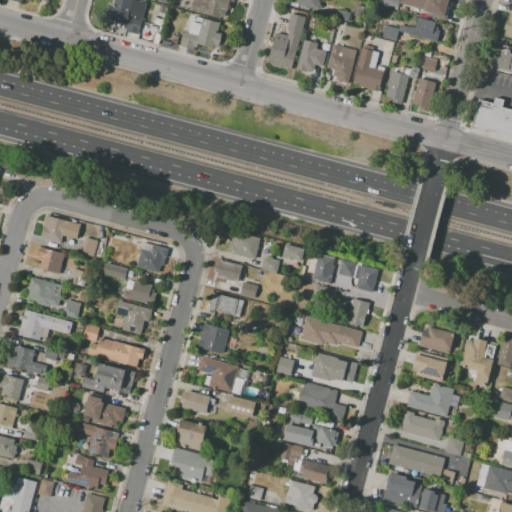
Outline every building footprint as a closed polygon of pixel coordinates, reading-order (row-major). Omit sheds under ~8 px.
[(113,0),(135,0),(145,3),(137,34),(122,30),(123,23),(104,18),(108,4),(112,5),(113,0)] [(190,11),(192,0),(233,0),(233,1),(230,1),(228,10),(225,10),(223,19),(190,11)] [(319,0),(317,9),(294,4),(295,0),(319,0)] [(383,0),(399,0),(397,9),(382,5),(383,0)] [(400,0),(436,0),(434,10),(429,8),(429,11),(399,4),(400,0)] [(354,5),(367,8),(364,18),(352,15),(354,5)] [(336,10),(349,13),(346,22),(334,18),(336,10)] [(509,12),(511,12),(511,39),(503,37),(505,30),(502,29),(505,19),(507,20),(509,12)] [(305,18),(292,69),(269,63),(270,58),(268,57),(274,32),(287,35),(288,28),(286,27),(289,14),(305,18)] [(412,16),(437,22),(435,31),(438,32),(435,41),(398,32),(395,41),(381,38),(384,25),(399,28),(400,24),(409,27),(412,16)] [(201,18),(219,23),(216,32),(221,33),(218,47),(213,45),(212,48),(197,44),(195,51),(180,47),(183,31),(188,32),(191,21),(200,23),(201,18)] [(325,52),(322,67),(313,65),(311,71),(307,70),(307,74),(294,70),(302,39),(318,43),(316,50),(325,52)] [(392,43),(389,55),(380,52),(383,41),(392,43)] [(356,50),(348,83),(335,80),(336,78),(332,77),(333,70),(326,68),(332,44),(356,50)] [(361,48),(378,52),(375,64),(384,67),(378,92),(359,87),(359,84),(352,82),(361,48)] [(500,50),(511,52),(511,73),(490,68),(494,55),(499,56),(500,50)] [(421,69),(424,56),(437,59),(433,72),(421,69)] [(408,76),(401,105),(392,103),(393,98),(385,96),(392,72),(408,76)] [(418,78),(436,83),(428,113),(418,110),(419,105),(412,103),(418,78)] [(478,99),(470,128),(485,132),(486,129),(511,136),(511,109),(501,107),(503,100),(495,98),(493,103),(478,99)] [(46,216),(80,224),(76,239),(62,236),(60,244),(40,239),(46,216)] [(233,232),(261,239),(256,259),(228,252),(233,232)] [(85,238),(98,241),(94,257),(81,253),(85,238)] [(142,243),(168,249),(163,266),(160,265),(158,272),(136,266),(142,243)] [(285,244),(298,248),(296,259),(282,256),(285,244)] [(40,247),(64,253),(59,275),(39,270),(41,262),(37,261),(40,247)] [(317,254),(333,258),(327,284),(310,280),(317,254)] [(264,257),(278,260),(275,271),(262,268),(264,257)] [(220,260),(242,265),(238,282),(215,277),(216,273),(213,272),(215,263),(219,264),(220,260)] [(341,261),(355,264),(352,278),(338,275),(341,261)] [(105,263),(127,269),(124,279),(103,274),(105,263)] [(361,265),(378,269),(372,292),(356,288),(361,265)] [(71,284),(75,269),(84,272),(80,287),(71,284)] [(30,278),(61,285),(59,295),(61,296),(58,308),(35,303),(35,301),(25,298),(30,278)] [(125,290),(123,298),(154,304),(156,294),(149,292),(151,285),(133,281),(131,291),(125,290)] [(243,281),(257,284),(254,298),(239,295),(243,281)] [(332,301),(335,290),(315,285),(312,296),(332,301)] [(212,293),(242,301),(238,317),(208,309),(212,293)] [(353,298),(369,303),(362,327),(346,323),(353,298)] [(80,303),(76,319),(61,315),(66,299),(80,303)] [(117,301),(151,309),(148,321),(144,320),(140,335),(121,330),(125,316),(114,313),(117,301)] [(24,310),(73,323),(69,336),(42,329),(39,341),(17,335),(24,310)] [(305,316),(362,331),(358,347),(337,342),(336,345),(324,342),(323,345),(299,339),(305,316)] [(85,324),(99,328),(94,342),(81,338),(85,324)] [(204,324),(227,329),(222,352),(199,347),(204,324)] [(428,327),(453,333),(448,354),(418,346),(422,331),(427,332),(428,327)] [(503,336),(511,338),(511,361),(510,369),(496,365),(503,336)] [(99,338),(145,349),(142,360),(139,359),(137,366),(87,354),(90,343),(97,345),(99,338)] [(474,338),(486,342),(482,357),(493,360),(485,389),(473,386),(477,371),(460,366),(467,341),(473,343),(474,338)] [(15,346),(13,354),(10,353),(7,365),(43,374),(45,365),(32,362),(35,351),(15,346)] [(47,347),(64,352),(63,359),(56,358),(54,362),(44,359),(47,347)] [(417,351),(447,359),(441,382),(415,375),(417,368),(413,367),(417,351)] [(315,353),(356,363),(351,383),(330,378),(330,381),(310,376),(315,353)] [(279,356),(292,359),(289,374),(276,371),(279,356)] [(201,357),(238,366),(231,393),(207,387),(210,373),(197,370),(201,357)] [(86,366),(84,376),(75,374),(78,363),(86,366)] [(99,363),(134,372),(129,394),(106,389),(105,393),(80,387),(83,377),(95,380),(99,363)] [(4,375),(23,380),(18,402),(0,398),(0,394),(2,388),(0,387),(0,382),(2,382),(4,375)] [(38,378),(50,381),(47,391),(36,388),(38,378)] [(304,383),(333,390),(339,404),(345,407),(341,421),(328,417),(325,413),(298,406),(304,383)] [(433,385),(453,390),(452,394),(459,396),(456,410),(448,408),(445,416),(406,406),(410,391),(428,396),(430,391),(432,391),(433,385)] [(502,387),(511,389),(511,403),(499,400),(502,387)] [(187,391),(209,397),(205,414),(182,408),(187,391)] [(87,395),(82,416),(95,419),(94,423),(114,428),(116,419),(122,421),(125,408),(100,402),(101,399),(87,395)] [(228,396),(255,403),(251,417),(224,410),(228,396)] [(497,401),(511,405),(511,422),(493,417),(497,401)] [(0,403),(17,408),(12,427),(0,424),(0,403)] [(285,410),(312,417),(310,425),(283,419),(285,410)] [(405,410),(415,413),(414,416),(434,421),(435,419),(444,421),(438,441),(400,430),(405,410)] [(180,420),(206,427),(199,451),(178,445),(181,433),(177,432),(180,420)] [(282,440),(286,423),(311,429),(312,424),(338,431),(335,446),(313,441),(311,447),(282,440)] [(82,424),(112,431),(110,438),(116,440),(113,450),(109,449),(107,457),(87,452),(91,435),(79,432),(82,424)] [(25,425),(37,427),(34,440),(23,437),(25,425)] [(0,436),(11,439),(9,447),(16,449),(13,459),(0,456),(0,436)] [(449,438),(463,441),(459,456),(445,452),(449,438)] [(296,462),(300,447),(282,442),(278,457),(296,462)] [(393,445),(444,458),(439,477),(388,464),(393,445)] [(173,448),(216,458),(212,476),(203,474),(201,483),(170,475),(172,467),(169,466),(173,448)] [(511,452),(504,450),(500,464),(511,467),(511,452)] [(76,456),(93,460),(91,466),(108,470),(105,485),(97,483),(95,489),(65,482),(68,472),(72,473),(76,456)] [(29,461),(40,463),(38,476),(26,473),(29,461)] [(305,461),(328,466),(324,484),(300,478),(305,461)] [(480,464),(489,466),(483,488),(475,486),(480,464)] [(489,466),(511,471),(511,491),(509,491),(508,494),(483,488),(489,466)] [(443,469),(455,472),(452,485),(440,482),(443,469)] [(390,473),(425,482),(423,489),(443,494),(441,503),(446,504),(443,511),(430,511),(382,500),(385,488),(387,488),(390,473)] [(41,479),(53,482),(49,498),(37,495),(41,479)] [(290,481),(314,487),(312,494),(317,496),(313,511),(284,503),(290,481)] [(168,482),(162,503),(195,511),(227,511),(231,498),(218,495),(217,499),(182,490),(183,486),(168,482)] [(13,485),(34,490),(27,511),(5,511),(6,509),(10,510),(13,499),(9,498),(13,485)] [(249,485),(262,488),(259,500),(246,497),(249,485)] [(100,511),(104,499),(86,494),(81,511),(100,511)] [(241,511),(244,502),(284,511),(241,511)] [(497,511),(500,502),(511,504),(511,511),(497,511)]
